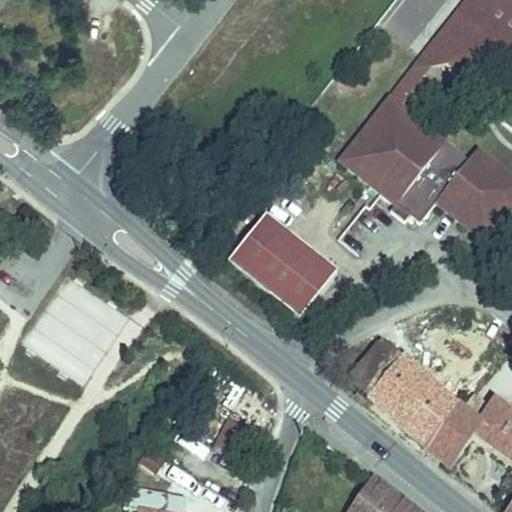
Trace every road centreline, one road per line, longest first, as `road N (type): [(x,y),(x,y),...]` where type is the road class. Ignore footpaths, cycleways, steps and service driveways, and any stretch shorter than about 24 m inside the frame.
road 1 (secondary): [(69,195),(307,382)]
road 2 (residential): [(307,382),(380,294),(420,280),(461,289),(511,325)]
road 3 (secondary): [(307,382),(466,511)]
road 4 (unclassified): [(69,195),(192,34)]
